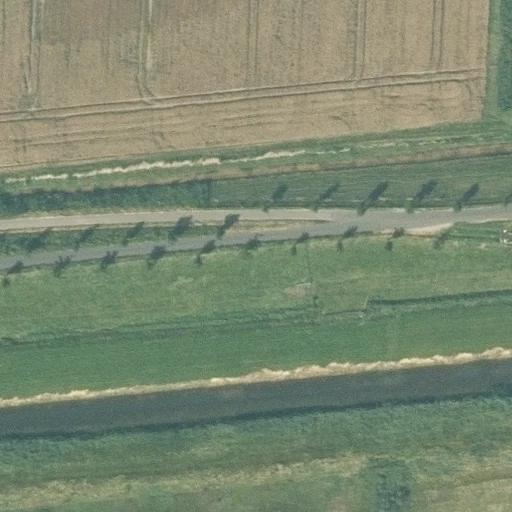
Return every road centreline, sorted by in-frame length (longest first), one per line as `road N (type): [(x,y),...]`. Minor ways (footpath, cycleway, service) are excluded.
road 1 (track): [(0,320),(511,272)]
road 2 (unclassified): [(0,262),(374,224)]
road 3 (unclassified): [(0,225),(295,214),(374,224)]
road 4 (unclassified): [(374,224),(511,211)]
